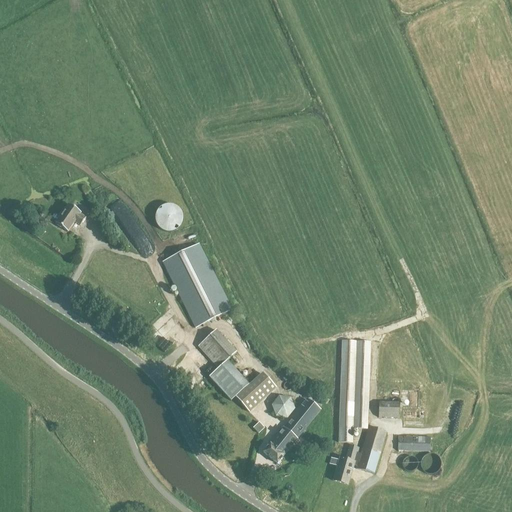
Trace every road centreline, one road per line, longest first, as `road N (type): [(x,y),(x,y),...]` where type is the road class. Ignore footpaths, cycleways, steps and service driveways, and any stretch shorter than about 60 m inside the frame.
road 1 (track): [(289,0),(425,315),(292,345),(272,326),(129,37),(127,0)]
road 2 (unclassified): [(0,269),(150,373),(204,462),(268,511)]
road 3 (unclassified): [(0,320),(112,407),(152,482),(185,511)]
road 4 (track): [(425,315),(449,386),(441,429),(394,433),(379,475)]
